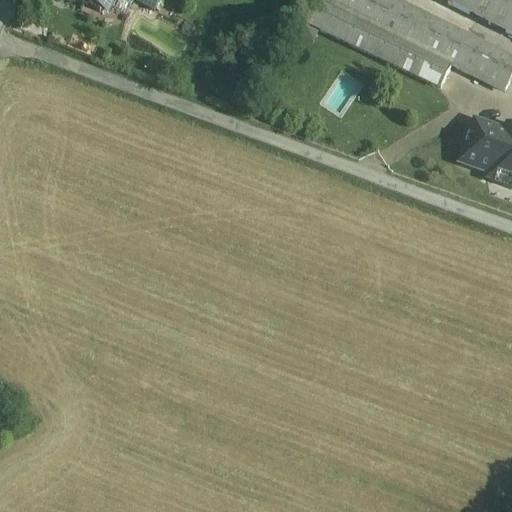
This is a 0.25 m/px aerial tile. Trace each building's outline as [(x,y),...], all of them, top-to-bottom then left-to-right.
[(83,0),(83,1),(111,16),(119,0),(83,0)] [(161,0),(135,0),(135,2),(155,12),(161,0)] [(453,69),(504,94),(511,77),(511,58),(391,0),(324,0),(311,29),(442,92),(453,69)] [(511,0),(438,0),(511,35),(511,0)] [(459,167),(511,184),(511,133),(475,120),(459,167)]
